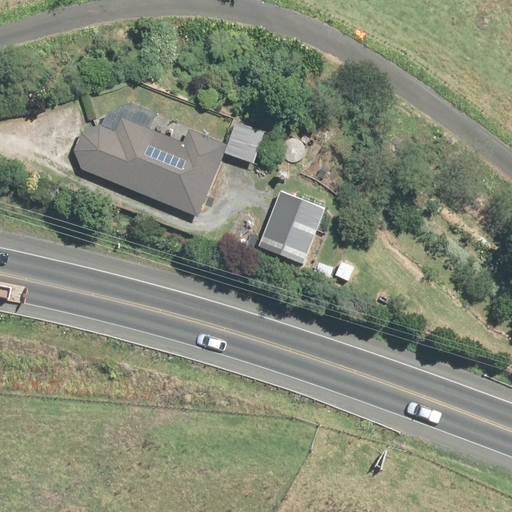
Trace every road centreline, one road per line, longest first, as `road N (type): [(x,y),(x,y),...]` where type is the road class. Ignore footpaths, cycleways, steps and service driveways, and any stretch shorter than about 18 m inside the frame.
road 1 (unclassified): [(511,169),(380,71),(263,18),(210,5),(151,5),(83,14),(0,39)]
road 2 (primary): [(0,273),(208,324),(511,431)]
